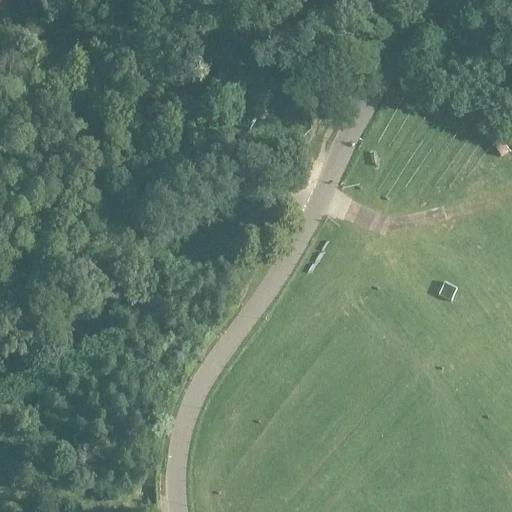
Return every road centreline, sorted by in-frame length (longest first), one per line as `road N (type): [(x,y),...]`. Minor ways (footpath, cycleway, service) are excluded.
road 1 (unclassified): [(0,355),(210,247),(272,204),(320,199)]
road 2 (unclassified): [(176,511),(177,450),(197,395),(320,199)]
road 3 (unclassified): [(320,199),(390,63),(436,0)]
